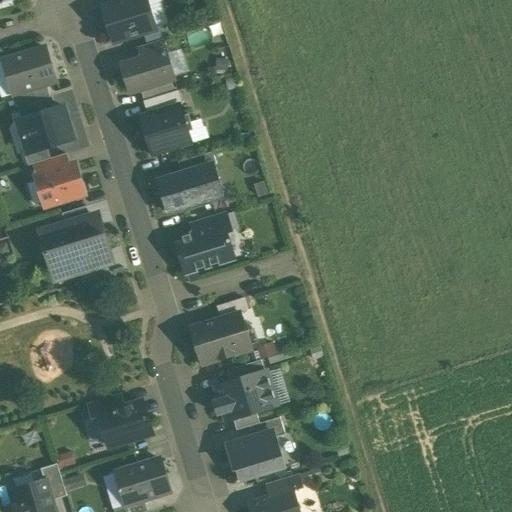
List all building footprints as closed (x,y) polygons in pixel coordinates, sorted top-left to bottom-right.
[(128,0),(121,2),(104,8),(115,42),(143,33),(155,30),(155,28),(145,0),(128,0)] [(166,25),(155,28),(155,30),(143,33),(147,45),(162,40),(170,37),(166,25)] [(147,45),(139,47),(142,59),(166,52),(162,40),(147,45)] [(45,48),(3,61),(14,95),(47,85),(56,82),(45,48)] [(142,59),(122,65),(130,93),(174,79),(166,52),(142,59)] [(47,85),(14,95),(11,95),(15,107),(17,107),(51,96),(47,85)] [(178,91),(144,102),(148,114),(181,104),(181,105),(182,105),(178,91)] [(51,96),(17,107),(21,120),(55,109),(51,96)] [(148,114),(140,117),(152,156),(193,143),(189,132),(193,131),(188,115),(184,116),(181,105),(181,104),(148,114)] [(21,120),(18,121),(28,152),(28,154),(47,148),(74,139),(64,107),(21,120)] [(47,148),(28,154),(28,152),(24,154),(28,166),(33,165),(33,164),(51,159),(47,148)] [(213,152),(178,163),(182,175),(213,165),(217,164),(213,152)] [(51,159),(33,164),(33,165),(37,177),(70,166),(66,154),(51,159)] [(37,177),(36,177),(46,207),(85,194),(75,164),(70,166),(37,177)] [(182,175),(159,182),(168,213),(222,196),(213,165),(182,175)] [(86,207),(62,214),(66,226),(67,226),(67,225),(87,219),(89,220),(90,218),(86,207)] [(177,239),(188,272),(234,258),(226,232),(232,231),(226,212),(193,223),(196,233),(177,239)] [(87,219),(67,225),(67,226),(62,235),(52,230),(45,243),(49,256),(105,239),(101,226),(89,220),(87,219)] [(105,239),(49,256),(53,268),(67,275),(72,266),(80,270),(82,271),(101,265),(102,263),(108,251),(105,239)] [(101,265),(82,271),(80,270),(80,271),(84,283),(108,275),(104,264),(102,263),(101,265)] [(217,304),(220,314),(246,307),(243,297),(217,304)] [(222,319),(210,323),(210,322),(191,328),(203,366),(252,350),(240,312),(221,318),(222,319)] [(261,360),(227,371),(231,382),(265,372),(261,360)] [(231,382),(216,387),(220,400),(214,402),(218,415),(224,413),(226,421),(256,412),(278,405),(267,371),(265,372),(231,382)] [(121,393),(87,404),(91,419),(100,416),(100,415),(125,407),(121,393)] [(125,407),(100,415),(100,416),(102,421),(98,428),(102,439),(108,442),(110,447),(153,434),(143,402),(125,407)] [(256,412),(233,419),(237,431),(249,427),(260,423),(256,412)] [(260,423),(249,427),(253,438),(274,432),(276,438),(285,435),(280,417),(260,423)] [(253,438),(228,446),(235,468),(237,468),(241,479),(284,466),(280,455),(281,455),(276,438),(274,432),(253,438)] [(161,459),(117,473),(126,505),(144,500),(170,491),(161,459)] [(57,464),(41,469),(44,481),(46,481),(52,501),(67,496),(57,464)] [(299,474),(266,484),(270,498),(293,491),(293,492),(304,489),(299,474)] [(44,481),(16,490),(20,505),(14,507),(16,511),(55,511),(52,501),(46,481),(44,481)] [(270,498),(250,504),(252,511),(299,511),(293,492),(293,491),(270,498)] [(126,505),(113,509),(114,511),(143,511),(147,511),(144,500),(126,505)]
